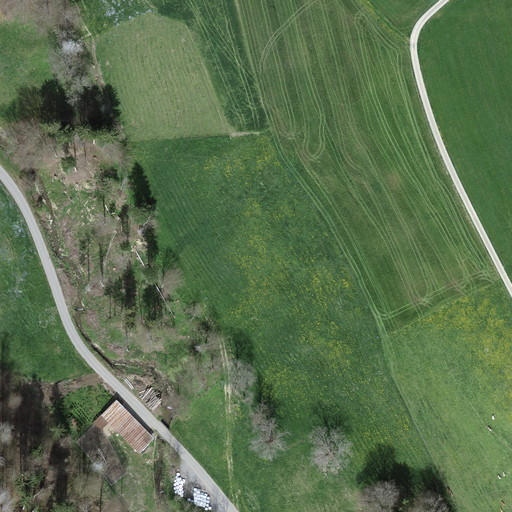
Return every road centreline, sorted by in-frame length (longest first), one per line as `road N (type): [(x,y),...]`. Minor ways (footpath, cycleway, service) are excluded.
road 1 (unclassified): [(231,511),(88,334),(0,174)]
road 2 (unclassified): [(511,295),(452,177),(416,82),(412,29),(441,0)]
